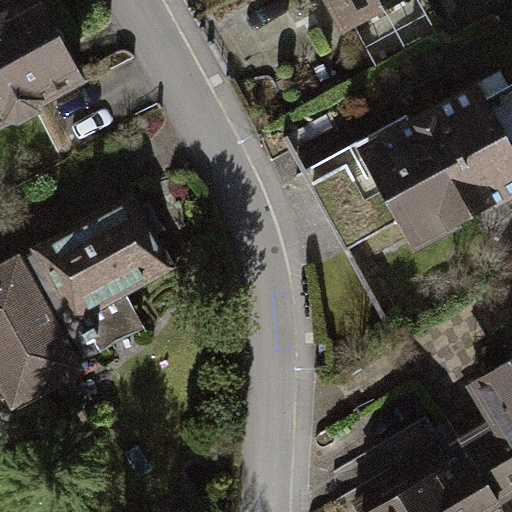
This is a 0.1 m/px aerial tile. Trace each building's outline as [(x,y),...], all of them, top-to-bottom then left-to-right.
[(32,0),(21,0),(0,11),(0,114),(2,113),(7,122),(38,107),(34,99),(73,79),(32,0)] [(333,0),(349,27),(397,0),(333,0)] [(473,78),(304,172),(347,249),(393,224),(408,251),(511,193),(511,79),(483,96),(473,78)] [(82,228),(0,270),(0,373),(13,398),(143,329),(122,289),(166,266),(149,233),(157,229),(143,204),(136,208),(129,195),(78,221),(82,228)] [(461,437),(498,501),(511,492),(511,359),(488,373),(509,410),(461,437)] [(504,511),(498,501),(461,437),(353,499),(360,511),(504,511)]
